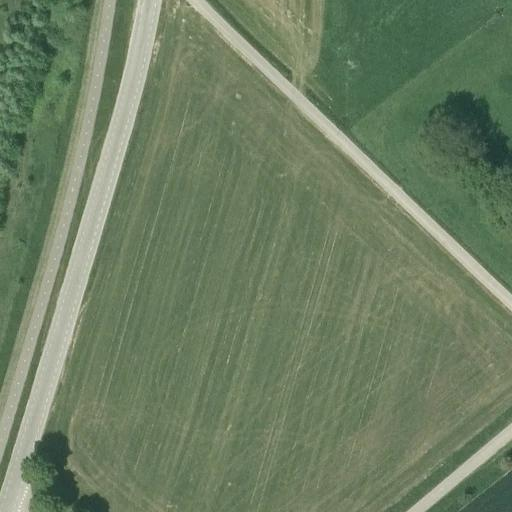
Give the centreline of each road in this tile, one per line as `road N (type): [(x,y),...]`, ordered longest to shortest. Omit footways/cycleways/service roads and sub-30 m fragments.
road 1 (tertiary): [(6,511),(148,0)]
road 2 (unclassified): [(511,298),(196,0)]
road 3 (unclassified): [(419,511),(511,435)]
